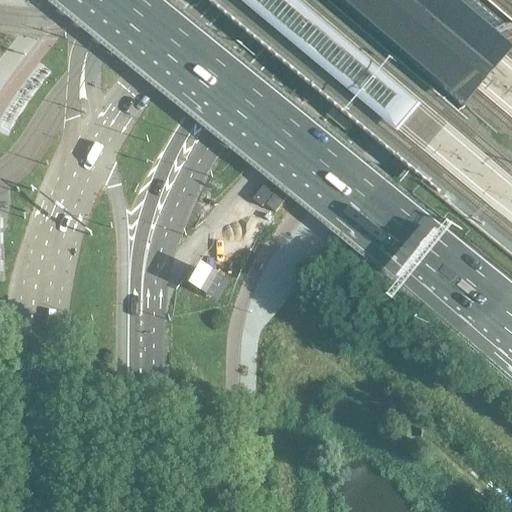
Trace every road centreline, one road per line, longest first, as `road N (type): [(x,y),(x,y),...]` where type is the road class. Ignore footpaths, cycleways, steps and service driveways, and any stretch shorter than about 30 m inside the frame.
road 1 (secondary): [(138,511),(142,281),(156,221),(205,128),(313,0)]
road 2 (secondary): [(211,0),(132,93),(71,186),(55,229),(38,299),(34,511)]
road 3 (motorway): [(121,0),(511,317)]
